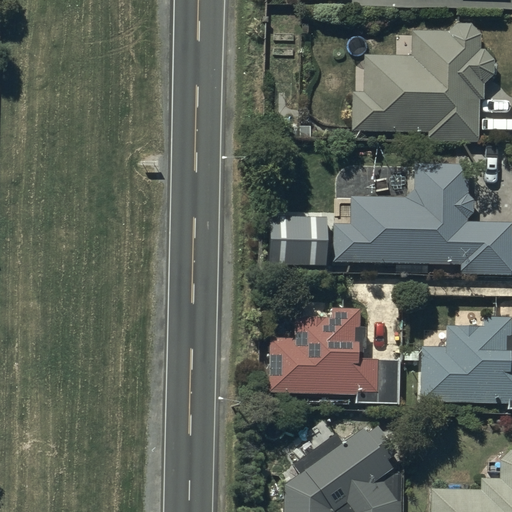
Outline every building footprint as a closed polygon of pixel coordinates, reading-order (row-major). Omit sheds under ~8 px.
[(478,30),(468,20),(453,19),(446,27),(409,26),(408,51),(362,50),(361,86),(349,86),(348,125),(425,128),(425,137),(475,138),(476,96),(480,96),(481,81),(489,71),(490,54),(481,45),(477,44),(478,30)] [(411,184),(402,193),(348,193),(348,220),(330,220),(330,259),(457,259),(457,269),(508,269),(508,218),(464,218),(464,214),(470,209),(470,195),(465,190),(464,160),(411,160),(411,184)] [(290,333),(266,334),(265,388),(353,389),(353,398),(395,399),(396,355),(375,355),(375,354),(361,353),(361,352),(353,351),(354,334),(351,334),(352,324),(357,324),(357,303),(329,302),(329,312),(290,311),(290,333)] [(442,342),(418,343),(416,398),(505,399),(505,404),(511,404),(511,358),(506,359),(506,342),(503,342),(503,331),(509,331),(509,312),(479,312),(479,320),(442,320),(442,342)] [(280,478),(279,511),(399,511),(400,471),(379,470),(388,464),(382,456),(393,448),(374,419),(363,426),(360,422),(339,436),(334,428),(289,459),(295,468),(280,478)] [(477,484),(427,484),(426,511),(511,511),(511,444),(506,445),(496,457),(496,474),(477,474),(477,484)]
